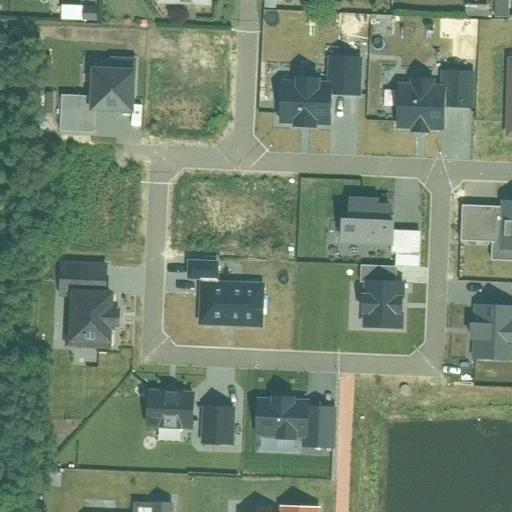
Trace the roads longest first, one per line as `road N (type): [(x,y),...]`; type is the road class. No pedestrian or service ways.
road 1 (residential): [(446,173),(436,343),(428,361),(410,368),(172,358),(152,336),(164,165),(179,158),(248,162)]
road 2 (residential): [(248,162),(446,173)]
road 3 (residential): [(252,0),(248,162)]
